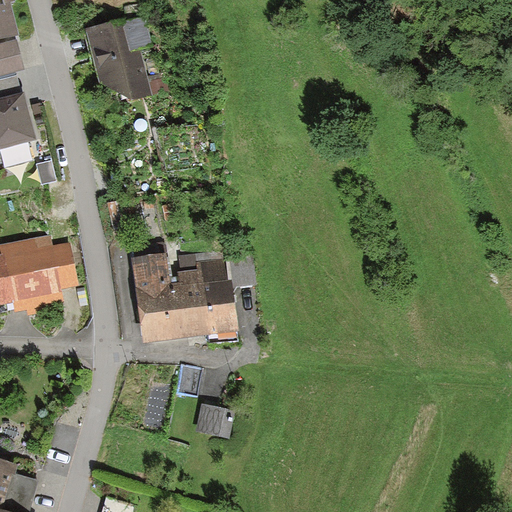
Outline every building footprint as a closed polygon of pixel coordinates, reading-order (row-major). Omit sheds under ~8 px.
[(0,0),(0,41),(18,36),(8,2),(14,1),(14,0),(0,0)] [(133,17),(84,30),(100,83),(132,101),(154,95),(141,47),(151,44),(144,17),(133,20),(133,17)] [(16,42),(0,46),(0,77),(24,71),(16,42)] [(0,148),(37,138),(24,93),(22,93),(17,76),(0,80),(0,148)] [(202,125),(153,129),(163,174),(210,166),(202,125)] [(52,159),(37,163),(42,183),(57,179),(52,159)] [(0,256),(0,308),(14,305),(16,312),(27,310),(28,315),(51,310),(63,300),(61,292),(80,287),(70,242),(54,245),(52,234),(0,244),(0,249),(1,256),(0,256)] [(135,271),(146,345),(239,332),(232,279),(228,280),(223,248),(181,254),(184,272),(172,274),(169,253),(133,258),(135,271)] [(233,286),(255,286),(254,256),(232,257),(233,286)] [(232,411),(199,406),(196,432),(228,436),(232,411)] [(15,468),(0,464),(0,511),(29,511),(38,482),(14,475),(15,468)] [(136,511),(138,508),(109,498),(104,511),(136,511)]
